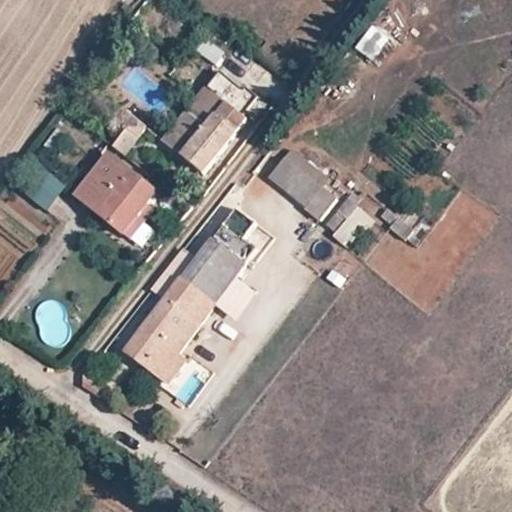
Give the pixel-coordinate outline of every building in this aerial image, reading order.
[(355,47),(373,60),(391,37),(372,23),(355,47)] [(219,65),(227,52),(203,36),(194,48),(219,65)] [(218,72),(163,145),(206,177),(244,128),(237,123),(257,97),(244,87),(242,90),(218,72)] [(113,150),(127,160),(139,142),(126,133),(113,150)] [(291,148),(268,177),(322,220),(346,191),(291,148)] [(76,199),(127,238),(157,199),(106,160),(76,199)] [(21,189),(47,210),(66,186),(39,165),(21,189)] [(350,246),(374,215),(349,196),(325,227),(350,246)] [(123,350),(167,382),(187,356),(180,351),(246,262),(256,249),(242,238),(254,222),(234,208),(212,237),(210,235),(123,350)]
